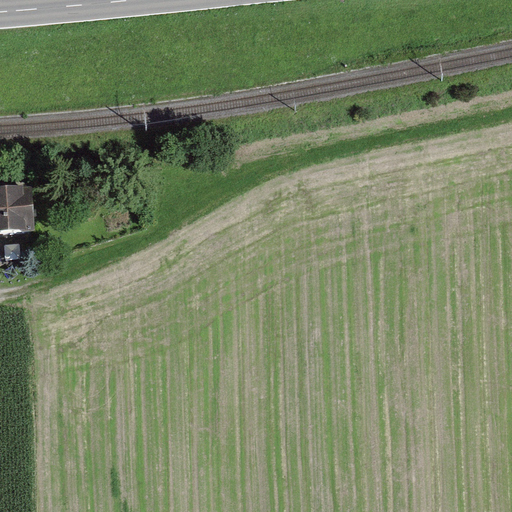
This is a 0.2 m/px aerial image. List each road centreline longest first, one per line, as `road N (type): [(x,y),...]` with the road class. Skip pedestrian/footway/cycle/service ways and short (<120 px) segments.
road 1 (track): [(511,123),(299,170),(71,280),(0,299)]
road 2 (secondary): [(144,0),(0,12)]
